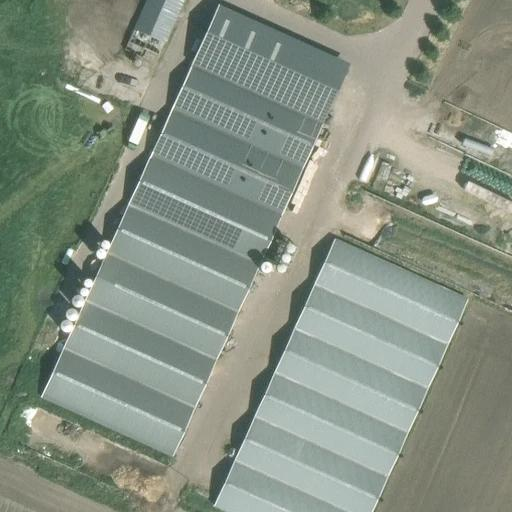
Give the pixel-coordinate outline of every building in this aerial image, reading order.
[(146,0),(128,42),(158,55),(176,16),(182,0),(146,0)] [(215,12),(40,397),(173,457),(347,71),(215,12)] [(397,135),(388,157),(410,165),(418,144),(397,135)] [(202,506),(212,511),(362,511),(460,306),(328,243),(202,506)] [(129,455),(124,478),(137,481),(143,458),(129,455)]
